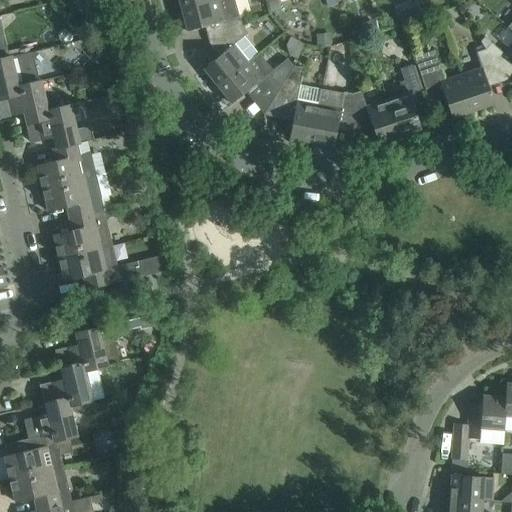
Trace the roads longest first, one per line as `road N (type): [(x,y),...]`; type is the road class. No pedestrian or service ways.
road 1 (residential): [(511,134),(341,185),(258,165),(199,129),(158,75),(139,0)]
road 2 (residential): [(0,372),(23,313),(26,277),(0,162)]
road 3 (residential): [(399,511),(437,398),(467,362),(511,344)]
